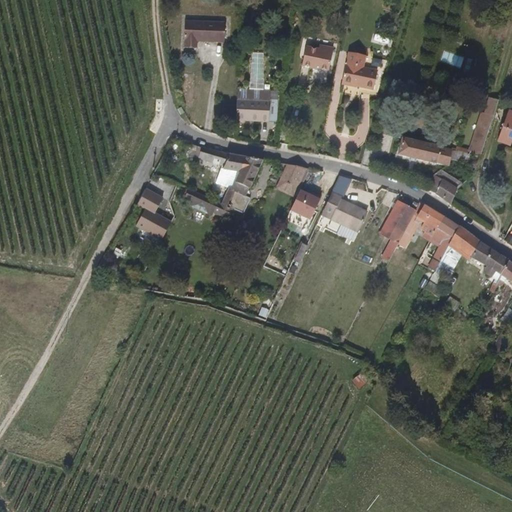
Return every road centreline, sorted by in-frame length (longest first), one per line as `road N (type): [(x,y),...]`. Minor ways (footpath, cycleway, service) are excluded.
road 1 (residential): [(511,256),(424,198),(210,139),(173,120)]
road 2 (track): [(173,120),(0,431)]
road 3 (track): [(173,120),(156,0)]
